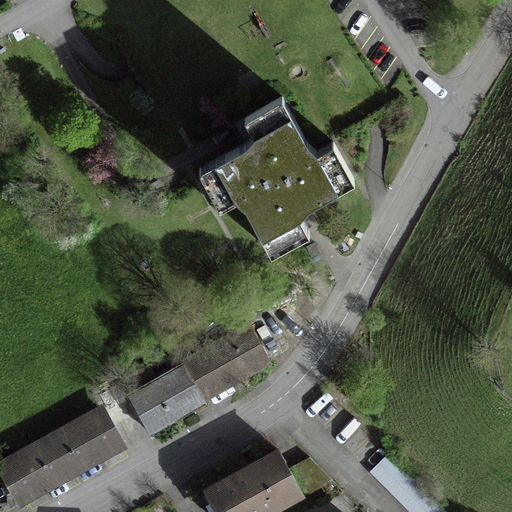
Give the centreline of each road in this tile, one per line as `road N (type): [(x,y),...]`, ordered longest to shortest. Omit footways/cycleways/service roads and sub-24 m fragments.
road 1 (residential): [(446,119),(308,378),(82,511)]
road 2 (unknown): [(270,407),(347,501),(373,511)]
road 3 (residential): [(370,0),(446,119)]
road 4 (residential): [(511,12),(446,119)]
